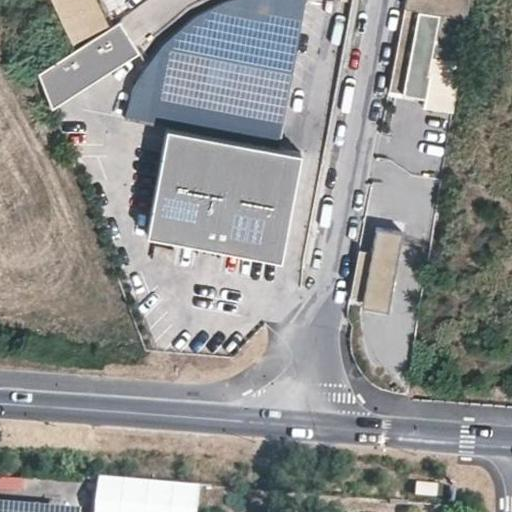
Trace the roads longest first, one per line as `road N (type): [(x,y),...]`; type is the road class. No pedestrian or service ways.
road 1 (residential): [(377,0),(305,418)]
road 2 (primary): [(305,418),(0,400)]
road 3 (primary): [(511,436),(305,418)]
